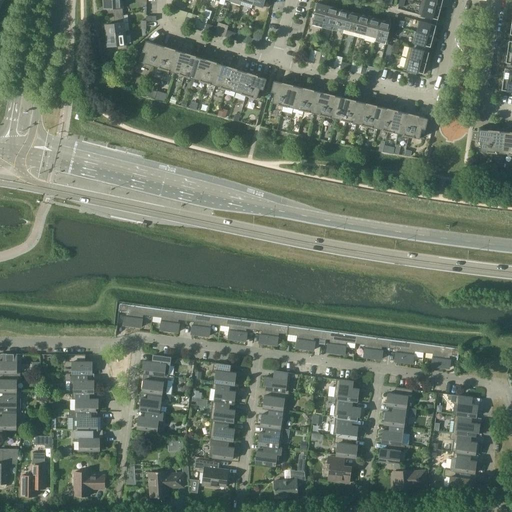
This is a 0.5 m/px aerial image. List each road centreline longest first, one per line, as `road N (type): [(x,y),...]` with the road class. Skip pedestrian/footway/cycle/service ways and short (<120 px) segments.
road 1 (primary): [(9,181),(275,238),(511,274)]
road 2 (primary): [(511,246),(265,208),(29,155)]
road 3 (residential): [(462,0),(436,98),(276,61)]
road 4 (residential): [(238,511),(258,351)]
road 5 (tertiary): [(29,155),(54,0)]
road 6 (tertiary): [(33,0),(3,152)]
road 7 (residential): [(361,511),(382,368)]
road 8 (residential): [(276,61),(168,28),(164,0)]
road 9 (residential): [(511,113),(484,106),(496,0)]
road 10 (residential): [(482,511),(489,384)]
road 11 (residential): [(382,368),(258,351)]
road 12 (residential): [(258,351),(138,337)]
